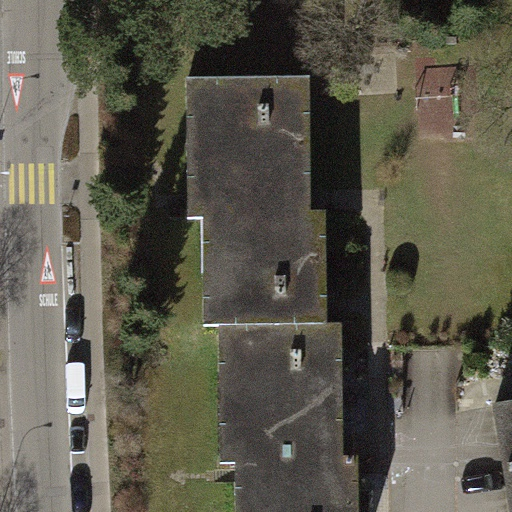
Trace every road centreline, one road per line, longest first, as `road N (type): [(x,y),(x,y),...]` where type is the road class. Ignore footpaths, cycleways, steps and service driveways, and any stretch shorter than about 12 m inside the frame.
road 1 (residential): [(42,511),(33,134)]
road 2 (residential): [(33,134),(38,0)]
